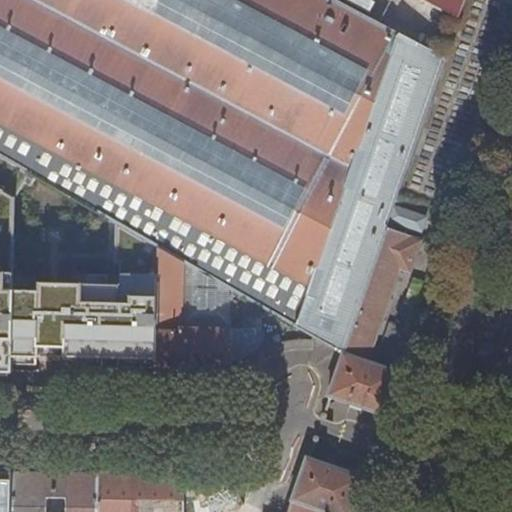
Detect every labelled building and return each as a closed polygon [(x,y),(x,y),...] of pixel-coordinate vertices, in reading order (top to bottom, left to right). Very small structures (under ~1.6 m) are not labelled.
[(186,261),(234,289),(315,335),(343,351),(394,206),(446,56),(339,0),(0,0),(0,153),(19,164),(68,193),(159,245),(186,261)] [(428,0),(460,16),(465,0),(428,0)] [(425,218),(394,206),(391,217),(422,228),(425,218)] [(355,328),(376,335),(401,265),(412,269),(421,241),(387,228),(352,327),(355,328)] [(315,335),(234,289),(233,328),(184,326),(186,261),(159,245),(156,373),(232,375),(235,372),(251,359),(270,348),(289,342),(304,339),(314,339),(315,335)] [(367,361),(376,335),(355,328),(352,327),(343,352),(346,353),(367,361)] [(346,353),(343,352),(329,393),(387,414),(402,374),(367,361),(346,353)] [(352,511),(365,477),(307,458),(302,472),(287,511),(315,511),(317,509),(326,511),(352,511)] [(0,511),(12,511),(13,472),(0,471),(0,511)]
